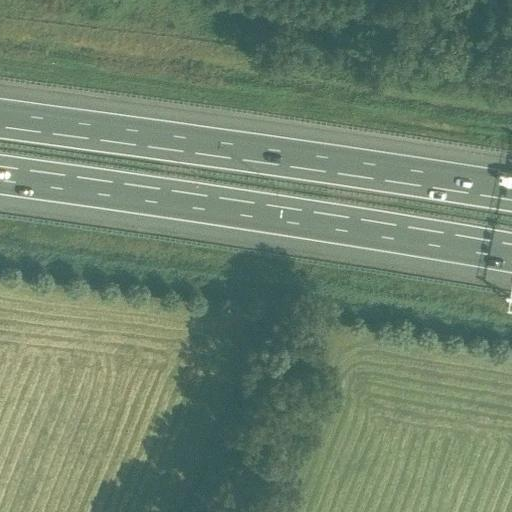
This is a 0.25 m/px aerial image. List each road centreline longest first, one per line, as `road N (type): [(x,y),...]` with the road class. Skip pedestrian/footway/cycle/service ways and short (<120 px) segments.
road 1 (motorway): [(0,175),(511,252)]
road 2 (motorway): [(511,192),(0,120)]
